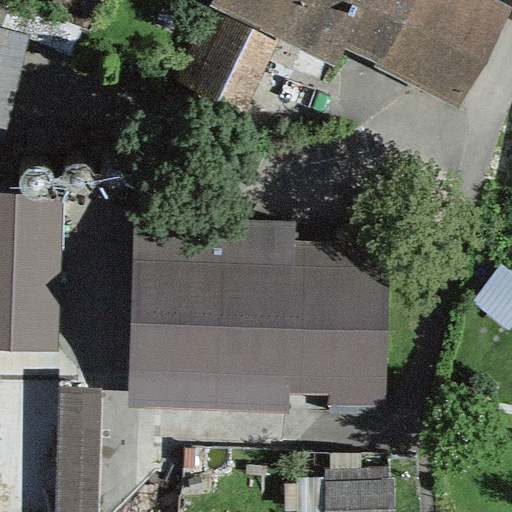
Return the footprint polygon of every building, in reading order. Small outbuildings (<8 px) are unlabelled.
[(241,0),(214,0),(179,73),(239,103),(279,18),(241,0)] [(495,0),(290,0),(464,86),(507,6),(495,0)] [(0,126),(23,31),(0,25),(0,126)] [(102,163),(105,169),(111,174),(118,175),(125,174),(131,170),(135,164),(136,157),(134,151),(131,145),(125,142),(118,140),(112,142),(106,145),(103,150),(101,157),(102,163)] [(62,167),(65,174),(69,179),(76,182),(83,182),(89,179),(94,174),(97,168),(97,162),(95,156),(90,151),(85,148),(78,147),(71,149),(66,154),(63,160),(62,167)] [(20,169),(22,176),(27,181),(33,183),(40,184),(46,181),(51,176),(54,171),(54,164),(52,158),(48,153),(43,150),(37,149),(29,151),(24,155),(20,162),(20,169)] [(0,339),(52,342),(57,191),(0,188),(0,339)] [(253,250),(144,245),(140,363),(288,369),(293,253),(294,221),(254,219),(253,250)] [(334,409),(366,410),(383,401),(388,254),(312,253),(293,253),(288,369),(288,388),(309,388),(334,389),(334,409)] [(511,314),(511,272),(506,268),(486,295),(511,314)] [(331,467),(332,509),(389,508),(389,480),(369,481),(369,467),(331,467)]
